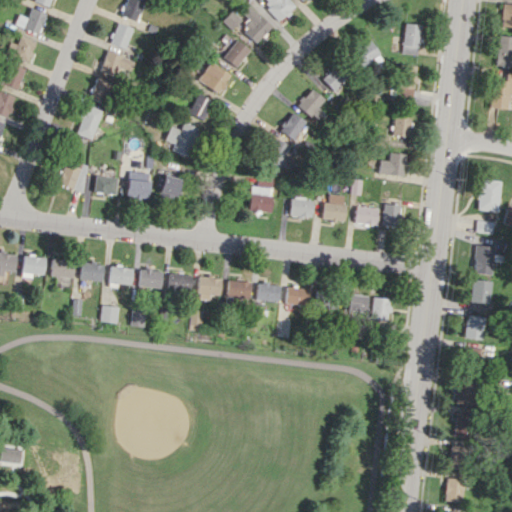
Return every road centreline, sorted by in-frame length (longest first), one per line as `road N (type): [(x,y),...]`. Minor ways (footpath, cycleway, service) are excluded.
road 1 (secondary): [(402,511),(462,0)]
road 2 (residential): [(436,270),(0,217)]
road 3 (residential): [(207,240),(212,200),(247,110),(273,71),(367,0)]
road 4 (residential): [(0,217),(89,0)]
